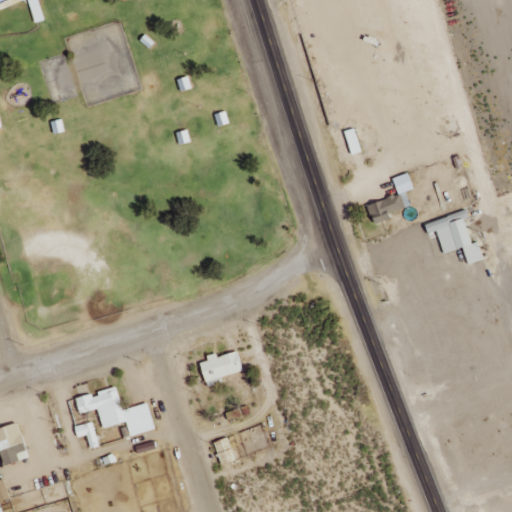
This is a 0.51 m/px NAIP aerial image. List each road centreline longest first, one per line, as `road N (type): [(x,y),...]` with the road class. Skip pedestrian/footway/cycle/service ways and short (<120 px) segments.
road 1 (primary): [(440,511),(256,0)]
road 2 (residential): [(0,389),(344,258)]
road 3 (track): [(319,269),(229,0)]
road 4 (residential): [(205,511),(150,333)]
